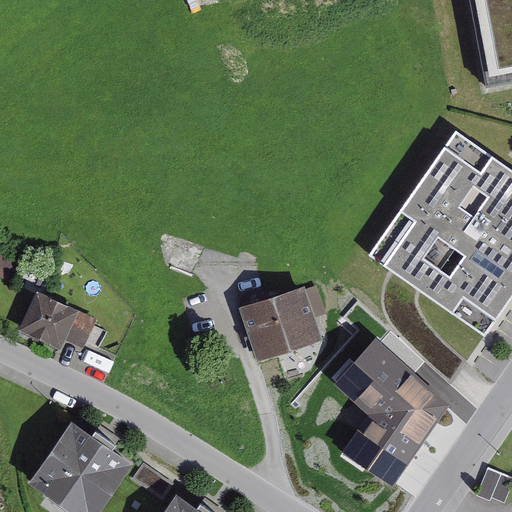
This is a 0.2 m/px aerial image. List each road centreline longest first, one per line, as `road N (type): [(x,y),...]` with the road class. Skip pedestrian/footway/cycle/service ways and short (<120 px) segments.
road 1 (residential): [(0,346),(129,412),(290,511)]
road 2 (unknown): [(228,511),(113,437),(123,409)]
road 3 (unclassified): [(427,511),(511,388)]
